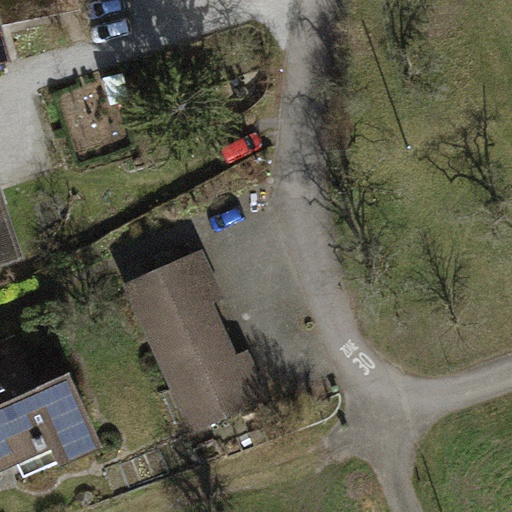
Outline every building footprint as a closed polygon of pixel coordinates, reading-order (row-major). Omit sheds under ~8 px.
[(73,0),(0,0),(0,23),(75,7),(73,0)] [(0,258),(9,255),(0,228),(0,258)] [(147,329),(161,359),(220,332),(208,303),(218,298),(198,253),(145,277),(164,321),(147,329)] [(220,332),(161,359),(175,389),(192,381),(212,425),(265,401),(244,356),(234,361),(220,332)] [(0,360),(0,466),(35,451),(44,469),(97,445),(56,355),(8,377),(0,360)]
